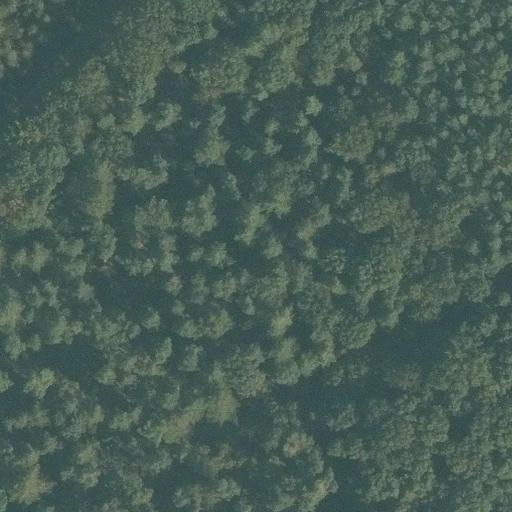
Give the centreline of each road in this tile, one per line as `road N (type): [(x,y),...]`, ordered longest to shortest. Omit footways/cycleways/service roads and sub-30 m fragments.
road 1 (track): [(41,511),(511,289)]
road 2 (track): [(299,0),(440,323),(511,416)]
road 3 (track): [(0,152),(131,0)]
